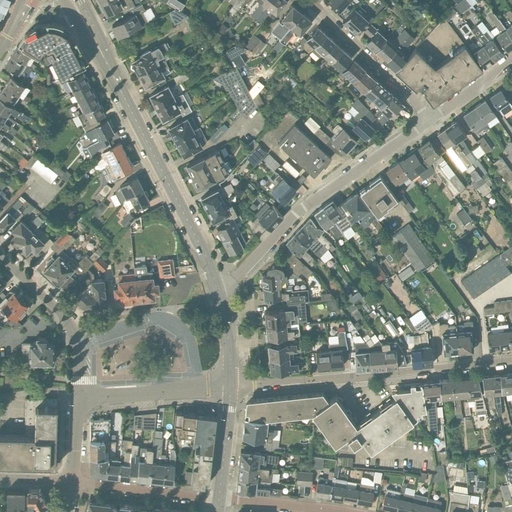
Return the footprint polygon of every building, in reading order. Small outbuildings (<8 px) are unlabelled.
[(0,0),(0,15),(0,16),(1,14),(3,15),(8,0),(0,0)] [(134,7),(132,1),(124,5),(121,0),(120,0),(119,0),(107,0),(99,4),(103,12),(104,11),(107,15),(118,9),(121,14),(130,9),(130,10),(135,7),(134,7)] [(233,15),(244,0),(237,0),(233,6),(233,5),(229,11),(233,15)] [(251,14),(257,20),(267,6),(271,0),(258,0),(261,2),(251,14)] [(269,14),(273,18),(287,0),(286,0),(271,0),(267,6),(257,20),(261,24),(269,14)] [(344,20),(351,11),(346,6),(351,1),(349,0),(330,0),(329,2),(339,11),(337,13),(344,20)] [(411,0),(415,4),(417,5),(423,9),(426,5),(420,0),(411,0)] [(461,13),(470,5),(466,0),(461,0),(455,6),(461,13)] [(135,6),(134,7),(135,7),(130,10),(133,15),(112,26),(113,27),(114,26),(119,36),(118,37),(118,38),(149,22),(144,12),(145,11),(141,3),(135,7),(135,6)] [(391,9),(403,21),(408,15),(397,3),(391,9)] [(272,48),(273,49),(279,40),(302,13),(293,5),(281,19),(286,23),(285,25),(284,24),(274,36),(272,39),(276,43),(272,48)] [(424,11),(423,9),(417,5),(415,8),(421,14),(424,11)] [(366,28),(370,23),(374,19),(368,13),(365,17),(355,8),(351,11),(344,20),(342,21),(355,32),(362,24),(366,28)] [(175,9),(169,12),(175,24),(190,17),(175,9)] [(295,31),(300,35),(312,20),(302,13),(279,40),(273,49),(278,53),(285,45),(294,33),(293,32),(295,31)] [(61,77),(62,77),(74,71),(88,64),(75,38),(74,36),(73,34),(72,32),(70,31),(68,29),(67,28),(65,27),(63,26),(61,25),(59,24),(57,23),(55,23),(53,22),(50,17),(40,22),(41,23),(39,24),(37,25),(35,26),(33,27),(31,28),(30,29),(28,30),(27,32),(25,34),(18,45),(33,54),(38,57),(44,48),(46,47),(47,50),(43,52),(46,58),(51,56),(61,77)] [(395,70),(416,89),(419,86),(425,92),(424,93),(432,105),(482,69),(448,22),(445,17),(395,70)] [(500,32),(496,36),(507,51),(511,46),(511,37),(506,29),(498,18),(493,22),(500,32)] [(467,35),(478,49),(474,52),(484,67),(494,60),(471,30),(466,22),(459,28),(465,36),(467,35)] [(365,42),(375,51),(387,38),(386,37),(377,29),(370,23),(366,28),(363,31),(370,37),(365,42)] [(223,24),(218,31),(223,35),(228,28),(223,24)] [(306,39),(314,47),(327,34),(318,26),(306,39)] [(471,30),(494,60),(504,53),(493,39),(488,42),(476,26),(471,30)] [(387,38),(375,51),(385,60),(410,34),(404,29),(392,42),(387,37),(386,37),(387,38)] [(229,31),(226,35),(231,40),(235,35),(229,31)] [(225,39),(216,33),(214,37),(222,42),(225,39)] [(314,47),(323,55),(335,42),(327,34),(314,47)] [(385,60),(395,70),(407,56),(403,52),(415,38),(410,34),(385,60)] [(247,50),(250,51),(260,39),(254,35),(244,48),(247,50)] [(260,39),(250,51),(257,55),(266,44),(260,39)] [(135,70),(136,69),(139,74),(165,59),(165,60),(166,59),(162,51),(168,49),(165,42),(151,49),(142,54),(142,55),(132,61),(133,62),(131,63),(131,67),(135,70)] [(319,67),(324,70),(331,62),(343,50),(335,42),(323,55),(328,59),(326,62),(325,64),(323,62),(319,67)] [(225,51),(230,59),(245,51),(247,50),(244,48),(237,44),(225,51)] [(11,55),(26,65),(33,54),(18,45),(17,45),(11,55)] [(297,56),(303,59),(308,54),(309,53),(304,49),(297,56)] [(335,66),(340,70),(352,57),(343,50),(331,62),(324,70),(325,69),(328,73),(335,66)] [(11,77),(22,84),(32,68),(29,67),(26,65),(11,55),(5,66),(15,72),(11,77)] [(149,84),(151,89),(166,81),(164,77),(165,77),(163,71),(169,68),(165,60),(165,59),(139,74),(145,86),(149,84)] [(347,76),(354,83),(365,70),(355,60),(343,73),(342,72),(338,76),(342,81),(347,76)] [(286,62),(281,67),(288,74),(292,69),(286,62)] [(250,75),(259,73),(258,65),(248,66),(250,75)] [(252,98),(248,91),(242,78),(236,66),(234,67),(221,74),(213,78),(223,84),(227,93),(229,92),(237,108),(230,117),(234,121),(241,113),(246,118),(256,107),(257,107),(252,98)] [(354,83),(364,92),(375,79),(365,70),(354,83)] [(66,81),(71,91),(88,83),(82,72),(76,76),(74,71),(62,77),(65,82),(66,81)] [(185,71),(173,77),(177,84),(188,78),(185,71)] [(24,86),(22,84),(11,77),(5,86),(18,96),(24,86)] [(261,77),(252,87),(248,91),(252,98),(263,86),(262,85),(266,81),(261,77)] [(365,100),(362,103),(366,107),(384,87),(375,79),(364,92),(368,96),(365,99),(365,100)] [(77,102),(93,93),(88,83),(71,91),(77,102)] [(0,93),(0,97),(11,105),(18,96),(5,86),(0,93)] [(175,98),(175,97),(169,86),(150,95),(156,108),(175,98)] [(376,105),(381,109),(393,96),(384,87),(366,107),(369,111),(372,108),(373,108),(376,105)] [(511,110),(511,109),(511,106),(500,89),(490,96),(503,116),(511,110)] [(77,102),(82,112),(99,104),(93,93),(77,102)] [(180,111),(182,116),(191,111),(183,93),(175,97),(175,98),(156,108),(157,108),(155,110),(158,116),(160,115),(163,120),(180,111)] [(378,111),(374,116),(375,118),(382,125),(390,117),(395,111),(399,106),(402,104),(393,96),(381,109),(378,111)] [(23,121),(27,116),(11,105),(0,97),(0,111),(7,116),(10,112),(23,121)] [(358,121),(352,127),(365,139),(374,129),(369,125),(375,118),(374,116),(369,111),(366,107),(362,103),(357,98),(351,105),(359,112),(354,117),(358,121)] [(495,114),(485,100),(475,107),(485,121),(495,114)] [(99,104),(82,112),(80,114),(77,115),(81,122),(84,120),(86,123),(83,125),(85,130),(86,130),(100,123),(98,118),(104,115),(99,104)] [(479,125),(485,121),(475,107),(464,115),(477,133),(482,129),(479,125)] [(17,131),(3,121),(7,116),(0,111),(0,126),(13,136),(17,131)] [(175,139),(194,129),(192,125),(195,123),(192,116),(188,118),(166,129),(170,137),(173,135),(175,139)] [(302,123),(312,130),(317,123),(307,116),(302,123)] [(114,132),(107,119),(100,123),(86,130),(90,138),(95,135),(98,140),(85,146),(82,148),(87,159),(99,147),(109,142),(106,136),(114,132)] [(461,139),(466,135),(456,120),(445,128),(459,147),(485,183),(486,182),(489,186),(493,183),(489,178),(490,178),(486,173),(487,172),(471,150),(470,151),(465,145),(466,144),(461,139)] [(294,124),(277,142),(314,176),(331,157),(294,124)] [(331,140),(341,148),(345,152),(356,140),(338,124),(332,130),(336,134),(331,140)] [(214,143),(227,130),(221,125),(209,138),(214,143)] [(179,146),(184,156),(203,146),(198,138),(202,135),(198,127),(194,129),(175,139),(175,140),(174,141),(174,142),(174,143),(174,144),(175,145),(176,146),(177,146),(179,146)] [(314,133),(325,143),(331,138),(319,127),(314,133)] [(475,190),(485,183),(459,147),(445,128),(437,134),(447,147),(451,144),(452,145),(451,146),(466,168),(466,169),(474,181),(471,184),(475,190)] [(0,138),(7,144),(10,140),(0,132),(0,138)] [(491,149),(483,137),(476,141),(485,153),(491,149)] [(444,160),(440,155),(446,150),(437,139),(432,143),(429,139),(417,148),(421,153),(421,152),(430,165),(431,165),(454,196),(465,187),(455,174),(449,178),(439,163),(444,160)] [(247,147),(251,151),(258,144),(254,140),(247,147)] [(95,168),(99,168),(104,166),(126,155),(120,143),(111,147),(109,142),(99,147),(94,152),(98,160),(96,161),(94,165),(95,168)] [(258,144),(251,151),(246,157),(255,165),(267,152),(258,144)] [(196,188),(218,177),(218,178),(229,172),(224,162),(224,161),(218,148),(207,154),(207,155),(186,165),(193,179),(192,179),(196,188)] [(418,174),(430,165),(421,152),(421,153),(416,156),(414,153),(400,163),(410,177),(411,179),(418,174)] [(279,164),(269,153),(263,159),(274,170),(279,164)] [(116,176),(123,172),(132,168),(126,155),(104,166),(107,172),(107,173),(110,179),(116,176)] [(23,156),(18,163),(23,167),(28,160),(23,156)] [(497,168),(505,162),(501,157),(493,163),(497,168)] [(31,168),(35,171),(41,162),(37,159),(31,168)] [(286,160),(282,164),(295,177),(299,172),(286,160)] [(47,165),(52,169),(55,166),(50,161),(47,165)] [(399,161),(386,170),(398,186),(410,177),(400,163),(399,161)] [(35,171),(39,174),(45,166),(41,162),(35,171)] [(500,173),(509,168),(505,162),(497,168),(500,173)] [(55,166),(52,169),(68,182),(73,176),(66,170),(65,172),(56,165),(55,166)] [(39,174),(43,177),(49,169),(45,166),(39,174)] [(504,179),(511,172),(509,168),(500,173),(504,179)] [(43,177),(47,180),(53,172),(49,169),(43,177)] [(53,172),(47,180),(51,184),(57,175),(53,172)] [(271,178),(264,185),(284,203),(296,191),(278,174),(273,180),(271,178)] [(306,178),(302,175),(297,180),(301,184),(306,178)] [(201,198),(207,209),(223,201),(227,199),(228,197),(229,197),(234,190),(232,187),(233,187),(227,176),(224,179),(218,182),(221,188),(201,198)] [(126,200),(143,190),(137,177),(120,186),(115,193),(121,204),(123,201),(124,203),(126,200)] [(360,192),(377,216),(388,208),(387,206),(397,199),(383,179),(373,186),(370,182),(369,183),(370,184),(360,192)] [(106,183),(95,196),(101,201),(112,188),(106,183)] [(254,188),(249,183),(246,186),(251,191),(254,188)] [(134,209),(135,211),(141,208),(140,207),(149,202),(143,190),(126,200),(124,203),(128,212),(134,209)] [(0,209),(4,206),(9,200),(0,191),(0,209)] [(395,195),(408,212),(413,209),(401,191),(395,195)] [(376,218),(369,209),(357,192),(344,201),(339,205),(344,212),(343,212),(347,217),(353,212),(359,222),(365,217),(370,223),(371,222),(376,229),(381,224),(376,218)] [(0,228),(3,231),(10,224),(17,218),(16,217),(21,213),(21,212),(22,212),(18,208),(26,200),(20,196),(15,202),(0,217),(0,228)] [(228,219),(239,213),(235,203),(232,205),(229,197),(228,197),(227,199),(223,201),(207,209),(213,221),(226,214),(228,219)] [(343,212),(342,213),(332,200),(323,206),(342,232),(345,230),(352,225),(347,217),(343,212)] [(107,206),(101,201),(92,213),(98,218),(107,206)] [(22,212),(21,212),(21,213),(25,217),(35,208),(30,203),(22,212)] [(268,204),(257,217),(267,226),(270,229),(283,216),(271,204),(269,206),(268,204)] [(323,206),(314,213),(325,228),(328,225),(337,238),(343,233),(342,232),(323,206)] [(456,214),(464,225),(471,219),(463,209),(456,214)] [(11,238),(19,246),(37,226),(46,217),(40,212),(29,223),(29,227),(21,219),(19,222),(12,229),(16,233),(11,238)] [(134,218),(129,213),(121,222),(126,227),(134,218)] [(223,240),(240,231),(241,231),(236,221),(238,220),(238,222),(242,220),(239,213),(228,219),(225,220),(227,223),(217,228),(223,240)] [(142,232),(140,216),(135,218),(129,225),(130,233),(142,232)] [(320,233),(324,229),(310,216),(302,225),(328,248),(332,244),(320,233)] [(253,222),(263,232),(267,226),(257,217),(253,222)] [(258,237),(263,232),(253,222),(250,219),(245,224),(258,237)] [(433,259),(409,224),(392,236),(416,271),(433,259)] [(308,246),(320,257),(327,249),(328,248),(302,225),(294,233),(308,246)] [(50,247),(54,242),(53,242),(37,226),(19,246),(26,253),(31,247),(35,251),(34,252),(39,257),(50,246),(50,247)] [(55,240),(60,246),(64,250),(75,239),(71,235),(65,230),(55,240)] [(240,231),(223,240),(230,253),(242,247),(241,245),(246,243),(240,231)] [(308,246),(294,233),(286,242),(294,249),(299,255),(300,255),(311,266),(316,261),(304,250),(308,246)] [(473,242),(466,233),(459,238),(466,248),(473,242)] [(473,242),(466,248),(464,249),(470,258),(480,250),(474,241),(473,242)] [(511,245),(499,255),(506,265),(511,261),(511,245)] [(70,257),(63,250),(59,255),(44,270),(58,284),(60,283),(65,287),(70,282),(72,284),(74,281),(79,277),(87,268),(92,263),(98,256),(100,255),(94,251),(88,258),(85,255),(77,263),(76,261),(73,258),(70,257)] [(288,268),(298,275),(300,272),(307,277),(313,271),(289,250),(286,254),(284,252),(278,258),(289,267),(288,268)] [(98,256),(92,263),(102,272),(107,265),(98,256)] [(499,268),(500,267),(504,264),(498,256),(493,259),(499,268)] [(495,270),(499,268),(493,259),(489,262),(495,271),(495,270)] [(491,274),(495,271),(489,262),(484,265),(490,274),(491,274)] [(500,267),(506,276),(511,273),(504,264),(500,267)] [(286,285),(287,285),(287,278),(300,277),(298,275),(288,268),(284,273),(284,269),(281,266),(279,265),(276,265),(273,265),(271,265),(268,267),(266,270),(267,274),(262,274),(263,287),(286,284),(286,285)] [(486,277),(490,274),(484,265),(479,268),(485,277),(486,277)] [(501,279),(506,276),(500,267),(499,268),(495,270),(501,279)] [(87,268),(79,277),(74,281),(83,289),(75,298),(76,299),(75,300),(81,306),(82,305),(83,305),(90,305),(91,306),(98,305),(98,304),(106,303),(103,279),(96,279),(96,276),(87,268)] [(481,280),(485,277),(479,268),(475,272),(481,281),(481,280)] [(382,269),(374,274),(379,281),(386,276),(382,269)] [(497,283),(501,279),(495,270),(495,271),(491,274),(497,283)] [(135,273),(138,300),(155,298),(154,292),(159,292),(158,283),(154,283),(153,276),(152,276),(152,271),(135,273)] [(477,283),(481,281),(475,272),(470,275),(476,284),(477,283)] [(120,302),(138,300),(135,273),(118,274),(118,286),(114,286),(115,296),(120,296),(120,302)] [(492,286),(497,283),(491,274),(490,274),(486,277),(492,286)] [(471,287),(472,287),(476,284),(470,275),(465,278),(471,287)] [(487,289),(492,286),(486,277),(485,277),(481,280),(487,289)] [(467,290),(471,287),(465,278),(461,281),(467,290)] [(483,292),(487,289),(481,280),(481,281),(477,283),(483,292)] [(478,295),(483,292),(477,283),(476,284),(472,287),(478,295)] [(289,297),(288,291),(292,290),(292,285),(287,285),(286,285),(286,284),(263,287),(264,300),(289,297)] [(473,299),(478,295),(472,287),(471,287),(467,290),(473,299)] [(0,310),(5,315),(21,298),(14,291),(10,291),(6,295),(2,292),(0,293),(0,310)] [(359,299),(362,296),(358,291),(349,298),(353,304),(359,299)] [(364,297),(367,301),(369,304),(377,298),(372,291),(364,297)] [(330,293),(320,293),(321,300),(321,301),(335,299),(334,297),(330,293)] [(367,301),(364,297),(364,296),(362,296),(359,299),(362,304),(367,301)] [(13,326),(20,326),(24,322),(20,318),(28,309),(28,305),(21,298),(5,315),(10,320),(8,322),(13,326)] [(484,315),(500,312),(499,302),(493,302),(494,307),(483,308),(484,315)] [(267,325),(291,323),(291,317),(294,317),(294,311),(292,309),(265,312),(264,312),(263,313),(262,314),(262,315),(262,316),(262,318),(263,319),(264,320),(265,320),(266,320),(267,325)] [(26,322),(39,331),(46,320),(32,311),(26,322)] [(411,346),(413,365),(423,364),(420,335),(413,325),(410,322),(410,321),(407,316),(406,316),(402,319),(413,335),(414,346),(411,346)] [(433,327),(426,316),(413,325),(420,335),(423,364),(433,363),(431,344),(428,345),(427,331),(433,327)] [(383,323),(392,337),(399,332),(389,319),(385,322),(383,323)] [(456,325),(458,351),(473,350),(472,340),(472,331),(473,331),(472,321),(464,321),(464,324),(456,325)] [(299,323),(299,322),(291,323),(267,325),(267,332),(266,333),(266,338),(300,335),(299,323)] [(353,325),(357,330),(362,327),(358,322),(353,325)] [(448,323),(440,323),(441,334),(443,343),(444,353),(458,351),(456,325),(448,326),(448,323)] [(500,348),(510,347),(508,327),(503,328),(504,330),(497,331),(500,348)] [(489,350),(500,348),(497,331),(492,332),(491,330),(486,330),(489,350)] [(328,349),(330,367),(343,365),(342,349),(348,348),(345,333),(344,331),(337,331),(338,343),(328,343),(329,349),(328,349)] [(371,369),(384,368),(382,350),(381,342),(374,334),(364,341),(365,341),(364,342),(369,349),(369,351),(371,369)] [(55,353),(53,353),(53,343),(47,342),(47,338),(37,337),(36,342),(22,342),(22,352),(19,352),(19,351),(9,351),(9,362),(19,362),(19,361),(22,361),(22,362),(24,362),(24,367),(28,367),(28,362),(53,362),(53,360),(55,360),(56,359),(56,355),(55,353)] [(403,351),(396,341),(381,342),(382,350),(384,368),(407,366),(403,351)] [(356,370),(371,369),(369,351),(369,349),(364,342),(355,342),(355,351),(355,352),(356,370)] [(270,359),(293,357),(293,351),(297,351),(297,350),(300,350),(300,343),(269,346),(270,359)] [(317,368),(330,367),(328,349),(316,350),(317,368)] [(293,357),(270,359),(271,372),(301,369),(301,362),(294,362),(293,357)] [(511,372),(500,375),(502,392),(506,391),(506,392),(511,391),(511,372)] [(489,408),(495,408),(496,407),(492,391),(491,375),(475,377),(484,410),(486,410),(482,395),(487,394),(489,408)] [(502,393),(506,392),(506,391),(502,392),(500,375),(491,375),(492,391),(496,407),(495,408),(497,415),(502,415),(501,408),(500,397),(503,397),(502,393)] [(475,411),(484,410),(475,377),(463,378),(465,394),(465,396),(478,395),(478,398),(474,398),(475,411)] [(460,397),(465,396),(465,394),(463,378),(451,379),(452,395),(453,397),(455,408),(456,415),(457,421),(463,420),(462,413),(461,413),(460,397)] [(441,398),(453,397),(452,395),(451,379),(439,381),(440,396),(441,398)] [(432,430),(437,429),(437,422),(435,399),(441,398),(440,396),(439,381),(434,381),(422,383),(426,410),(429,431),(432,430)] [(426,410),(422,383),(404,385),(404,390),(397,390),(398,396),(391,401),(389,398),(386,400),(387,402),(383,405),(382,403),(378,406),(380,408),(372,415),(369,412),(366,414),(367,416),(363,419),(360,421),(360,423),(358,425),(357,425),(354,422),(356,419),(354,416),(352,417),(349,413),(351,412),(349,408),(346,410),(339,402),(342,400),(340,396),(338,397),(336,395),(328,401),(322,393),(251,399),(246,404),(245,417),(267,419),(267,418),(313,414),(335,445),(347,436),(353,444),(361,438),(371,451),(381,444),(417,418),(417,414),(422,413),(421,411),(426,410)] [(26,398),(25,435),(0,434),(0,464),(56,466),(56,465),(55,465),(56,448),(58,448),(58,439),(56,439),(57,399),(58,399),(58,398),(57,398),(57,399),(26,398)] [(174,424),(179,425),(178,438),(194,439),(194,438),(197,413),(196,413),(195,414),(188,413),(189,411),(184,411),(183,413),(176,412),(176,411),(175,411),(174,424)] [(193,448),(195,449),(192,472),(191,485),(205,486),(205,484),(207,484),(207,480),(209,481),(212,458),(211,458),(211,451),(213,451),(217,417),(216,416),(216,415),(215,415),(215,416),(211,416),(211,414),(204,414),(204,411),(198,411),(197,413),(194,438),(194,439),(193,448)] [(142,429),(155,430),(156,413),(143,414),(142,429)] [(133,429),(142,429),(143,414),(134,415),(133,424),(133,429)] [(244,436),(244,438),(258,440),(258,438),(264,439),(263,449),(284,452),(285,448),(278,447),(279,440),(272,439),(273,430),(274,430),(275,427),(275,423),(275,421),(275,420),(268,420),(267,419),(245,417),(244,417),(242,436),(244,436)] [(90,420),(90,438),(90,448),(90,457),(90,471),(92,473),(106,475),(108,440),(109,440),(110,418),(90,420)] [(153,448),(149,480),(162,481),(164,463),(165,463),(166,454),(161,454),(162,438),(153,437),(152,448),(153,448)] [(106,475),(118,476),(120,462),(121,458),(122,453),(123,440),(122,440),(120,458),(114,458),(115,441),(109,440),(108,440),(106,475)] [(118,476),(128,478),(132,451),(132,445),(132,442),(132,441),(123,440),(122,453),(121,458),(120,462),(118,476)] [(128,478),(136,478),(138,460),(139,456),(139,452),(137,452),(138,443),(132,442),(132,445),(132,451),(128,478)] [(482,449),(479,450),(481,454),(496,451),(494,446),(486,448),(486,445),(481,447),(482,449)] [(136,478),(149,480),(153,448),(152,448),(146,448),(145,457),(139,456),(138,460),(136,478)] [(169,463),(165,463),(164,463),(162,481),(173,483),(174,473),(175,464),(175,455),(174,449),(170,449),(169,463)] [(439,452),(442,464),(448,463),(445,450),(439,452)] [(260,453),(240,451),(239,464),(259,466),(259,461),(277,463),(278,455),(260,453)] [(499,462),(496,454),(489,457),(491,465),(499,462)] [(311,468),(323,469),(324,458),(312,457),(311,468)] [(506,483),(507,484),(510,496),(511,495),(511,458),(501,462),(506,479),(506,483)] [(273,468),(259,466),(239,464),(237,478),(257,480),(262,480),(262,474),(272,476),(273,468)] [(334,472),(329,496),(343,499),(346,481),(347,481),(347,480),(337,477),(339,466),(336,465),(335,465),(334,472)] [(445,480),(443,465),(436,466),(437,474),(434,474),(432,482),(445,480)] [(184,484),(191,485),(192,472),(186,471),(184,484)] [(297,471),(296,485),(312,486),(313,472),(297,471)] [(318,477),(315,493),(329,496),(334,472),(329,471),(327,479),(318,477)] [(373,481),(380,483),(382,472),(375,471),(373,481)] [(430,480),(431,473),(420,471),(419,477),(430,480)] [(239,490),(280,495),(281,488),(256,486),(257,480),(237,478),(236,487),(239,490)] [(346,481),(343,499),(357,501),(360,483),(347,481),(346,481)] [(360,483),(357,501),(371,504),(374,485),(360,483)] [(511,504),(511,502),(511,501),(510,496),(507,484),(500,486),(503,499),(501,500),(503,507),(504,506),(511,504)] [(400,491),(396,510),(405,511),(409,511),(414,495),(405,493),(406,486),(402,485),(400,491)] [(386,488),(382,506),(396,510),(400,491),(386,488)] [(20,511),(48,511),(50,509),(47,503),(47,502),(44,496),(43,496),(39,490),(28,490),(28,492),(25,492),(25,490),(7,490),(7,508),(13,508),(14,504),(25,504),(27,504),(19,509),(20,511)] [(466,511),(468,502),(469,502),(470,494),(448,490),(450,498),(447,511),(466,511)] [(414,495),(409,511),(423,511),(427,498),(428,498),(428,497),(414,494),(414,495)] [(438,511),(441,501),(428,498),(427,498),(423,511),(438,511)] [(109,511),(110,505),(110,503),(92,501),(92,506),(88,505),(86,511),(109,511)] [(477,511),(479,503),(469,502),(468,502),(466,511),(477,511)]
